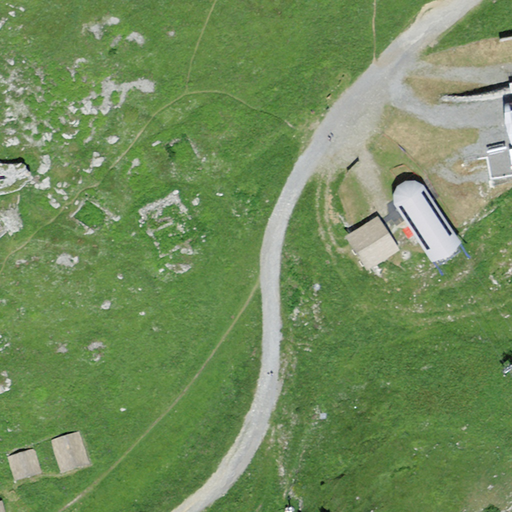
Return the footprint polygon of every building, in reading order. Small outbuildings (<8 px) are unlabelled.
[(511,107),(502,109),(510,150),(511,150),(511,107)] [(454,259),(461,247),(426,190),(419,185),(410,183),(401,185),(395,191),(392,199),(394,206),(430,267),(444,265),(454,259)] [(398,252),(377,219),(346,240),(368,272),(398,252)] [(80,434),(52,442),(61,473),(88,465),(80,434)] [(33,451),(7,459),(14,481),(40,473),(33,451)]
